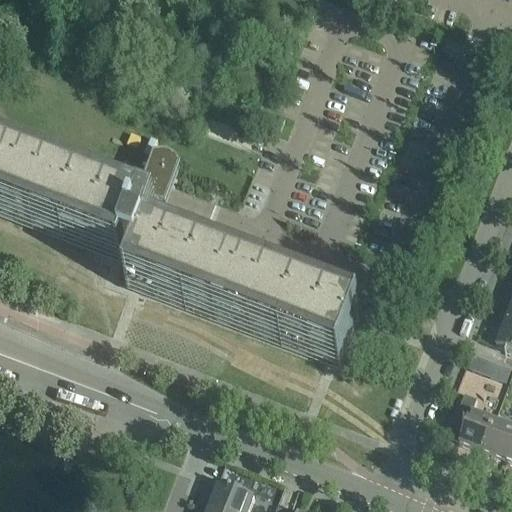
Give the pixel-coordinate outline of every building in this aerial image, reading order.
[(285,124),(263,116),(259,127),(281,135),(285,124)] [(0,166),(0,214),(138,266),(130,287),(324,360),(343,367),(359,325),(191,262),(198,242),(195,240),(198,234),(200,229),(159,214),(159,212),(160,211),(166,213),(181,172),(179,169),(177,166),(173,163),(170,162),(166,161),(162,160),(158,161),(154,162),(139,203),(144,205),(144,207),(143,208),(141,207),(137,219),(0,166)] [(14,296),(12,301),(28,307),(30,301),(14,296)] [(496,350),(511,356),(511,327),(506,326),(496,350)] [(475,360),(470,373),(478,376),(483,363),(475,360)] [(450,440),(461,444),(459,448),(483,457),(495,424),(473,416),(477,404),(465,399),(450,440)] [(511,430),(495,424),(483,457),(506,466),(511,451),(511,430)] [(30,426),(28,431),(44,437),(46,432),(30,426)] [(138,501),(146,478),(139,476),(136,474),(133,474),(125,497),(138,501)] [(250,511),(254,502),(218,488),(209,511),(250,511)]
